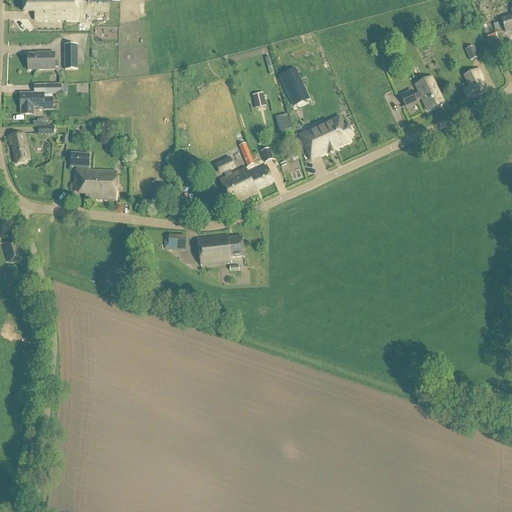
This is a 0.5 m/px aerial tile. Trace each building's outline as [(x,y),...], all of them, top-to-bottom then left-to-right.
[(24,0),(25,13),(36,13),(36,21),(80,22),(80,0),(24,0)] [(511,11),(511,12),(511,13),(511,16),(502,21),(506,32),(511,29),(511,11)] [(497,38),(495,32),(486,35),(489,42),(497,38)] [(65,46),(65,48),(65,72),(78,71),(77,46),(65,46)] [(474,48),(466,51),(470,62),(479,59),(474,48)] [(27,56),(28,72),(55,71),(54,53),(40,54),(40,55),(27,56)] [(468,102),(485,94),(479,80),(482,78),(478,70),(463,77),(469,90),(463,93),(467,102),(468,102)] [(295,71),(280,78),(290,100),(302,95),(295,81),(299,79),(295,71)] [(443,106),(431,79),(416,86),(419,94),(414,97),(413,94),(401,100),(405,108),(402,109),(402,110),(422,100),(428,113),(443,106)] [(46,86),(46,96),(62,95),(62,86),(46,86)] [(365,92),(353,97),(360,115),(378,107),(373,95),(367,98),(365,92)] [(20,95),(20,109),(22,109),(22,117),(34,117),(34,108),(38,108),(38,112),(44,112),(54,112),(53,104),(53,99),(44,99),(44,94),(20,95)] [(263,94),(253,96),(255,105),(256,105),(264,103),(265,103),(263,94)] [(318,133),(302,141),(309,156),(310,156),(319,152),(320,156),(346,144),(344,139),(346,138),(352,136),(347,126),(344,128),(340,120),(339,118),(324,125),(326,130),(318,133)] [(289,121),(278,124),(281,133),(292,131),(289,121)] [(38,128),(39,136),(54,136),(54,128),(38,128)] [(30,161),(24,133),(8,137),(10,146),(12,145),(16,164),(30,161)] [(246,145),(239,148),(244,160),(251,157),(246,145)] [(261,154),(265,164),(273,161),(269,150),(261,154)] [(71,155),(71,169),(74,169),(76,169),(76,172),(74,172),(74,192),(86,192),(85,201),(117,202),(118,172),(89,171),(86,171),(86,169),(89,170),(90,156),(71,155)] [(214,164),(220,176),(235,169),(229,157),(214,164)] [(251,157),(244,160),(248,168),(254,165),(251,157)] [(220,182),(231,206),(257,194),(256,191),(274,183),(267,168),(249,176),(246,170),(220,182)] [(0,217),(0,227),(2,235),(18,230),(13,214),(0,217)] [(170,237),(169,250),(187,251),(188,238),(170,237)] [(229,240),(228,237),(198,241),(201,268),(232,265),(231,259),(245,258),(242,238),(229,240)] [(19,239),(4,243),(11,265),(25,261),(19,239)] [(139,271),(126,271),(126,290),(127,290),(144,290),(144,271),(139,271)]
